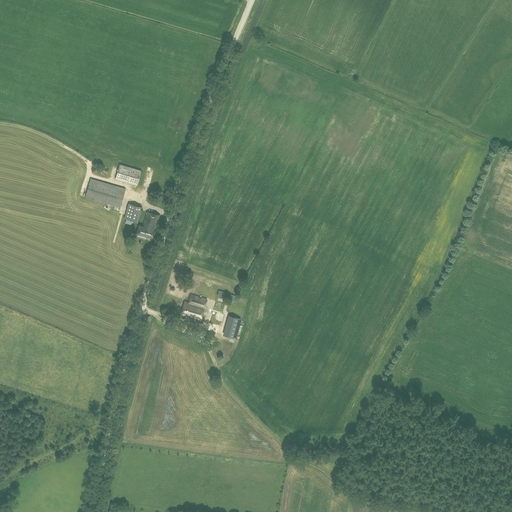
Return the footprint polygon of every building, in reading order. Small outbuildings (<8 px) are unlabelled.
[(115,179),(136,185),(141,171),(119,164),(115,179)] [(125,189),(90,179),(85,198),(120,208),(125,189)] [(124,219),(137,222),(141,207),(128,204),(124,219)] [(159,215),(146,212),(143,227),(139,226),(137,234),(153,238),(156,229),(159,215)] [(217,295),(234,301),(235,296),(219,290),(217,295)] [(181,314),(201,320),(207,299),(191,294),(188,302),(184,301),(181,314)] [(217,323),(220,311),(211,309),(208,320),(217,323)] [(234,336),(238,316),(227,314),(223,334),(234,336)]
